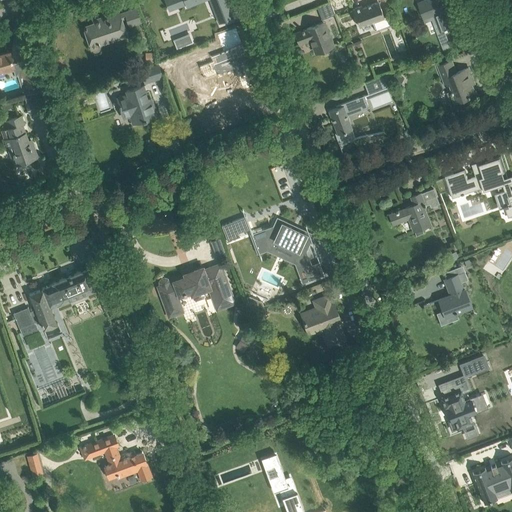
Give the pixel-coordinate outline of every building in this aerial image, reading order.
[(164,0),(169,9),(185,3),(186,5),(186,6),(195,3),(194,0),(214,0),(219,13),(218,13),(221,22),(233,17),(226,0),(164,0)] [(448,0),(426,0),(419,3),(425,19),(434,16),(439,31),(446,29),(446,30),(448,29),(448,28),(456,25),(448,5),(450,4),(448,0)] [(359,26),(369,23),(373,21),(377,30),(391,24),(388,15),(384,16),(378,1),(362,7),(361,5),(352,9),(359,26)] [(321,19),(334,14),(330,2),(317,7),(321,19)] [(98,45),(107,41),(126,35),(123,28),(125,27),(122,19),(126,18),(128,26),(140,22),(136,9),(119,14),(118,12),(98,19),(99,22),(84,27),(90,44),(97,42),(98,45)] [(323,50),(333,46),(324,22),(306,29),(295,34),(299,44),(310,39),(314,49),(322,46),(323,50)] [(216,71),(203,76),(208,90),(238,78),(246,98),(260,92),(255,79),(248,63),(249,62),(239,37),(220,45),(227,62),(214,66),(216,71)] [(175,41),(177,47),(183,44),(181,38),(175,41)] [(0,71),(3,71),(3,72),(13,69),(15,76),(18,75),(22,74),(26,88),(28,88),(29,94),(41,90),(39,83),(37,83),(30,59),(13,64),(10,53),(0,55),(0,71)] [(457,101),(475,94),(469,77),(472,76),(468,67),(456,72),(451,60),(439,65),(446,85),(450,83),(453,90),(451,91),(452,93),(454,92),(457,101)] [(159,63),(139,69),(142,76),(144,83),(163,77),(161,70),(159,63)] [(394,73),(390,80),(395,83),(399,75),(394,73)] [(368,94),(364,95),(365,99),(391,89),(390,85),(386,86),(384,80),(387,79),(386,74),(364,82),(368,94)] [(143,85),(135,88),(126,91),(127,95),(116,98),(119,108),(120,108),(123,118),(133,115),(136,122),(143,120),(146,119),(155,116),(150,100),(147,101),(143,85)] [(35,92),(24,96),(30,115),(41,111),(35,92)] [(328,111),(333,123),(337,134),(335,134),(335,133),(334,133),(341,152),(342,152),(339,145),(355,139),(346,112),(360,107),(361,110),(369,107),(365,99),(364,95),(337,105),(338,107),(328,111)] [(1,103),(3,110),(10,107),(8,100),(1,103)] [(22,124),(24,124),(20,114),(11,118),(11,120),(6,122),(8,129),(6,129),(10,139),(19,163),(37,157),(32,144),(29,145),(22,124)] [(184,131),(187,138),(195,135),(192,129),(184,131)] [(464,169),(444,176),(448,188),(468,182),(470,189),(482,185),(483,187),(483,188),(497,183),(498,186),(499,191),(495,193),(495,194),(496,194),(500,208),(504,206),(505,207),(508,217),(511,215),(511,187),(509,182),(511,180),(511,174),(504,177),(502,172),(505,171),(500,155),(497,155),(498,157),(474,165),(474,166),(476,165),(479,174),(475,175),(471,177),(468,178),(464,169)] [(414,231),(423,227),(430,224),(424,207),(425,206),(429,204),(430,207),(439,204),(433,188),(411,197),(414,204),(410,205),(410,206),(405,208),(405,209),(400,210),(395,211),(395,212),(390,214),(391,216),(390,216),(392,222),(393,222),(394,223),(408,217),(414,231)] [(221,226),(227,243),(241,237),(240,233),(251,229),(246,216),(221,226)] [(270,234),(253,241),(258,252),(274,246),(293,254),(301,278),(306,276),(307,280),(307,281),(323,275),(324,275),(320,263),(319,262),(319,263),(311,266),(305,251),(312,235),(298,228),(297,230),(290,227),(291,225),(277,218),(270,234)] [(444,249),(447,255),(459,250),(455,240),(450,242),(451,246),(444,249)] [(217,309),(234,302),(220,264),(203,270),(202,267),(184,274),(185,277),(169,283),(168,281),(167,280),(167,279),(166,279),(165,279),(164,278),(162,279),(161,280),(160,280),(160,281),(160,282),(160,283),(160,284),(163,293),(161,294),(169,316),(182,311),(177,296),(189,292),(191,296),(192,296),(194,299),(196,300),(204,298),(205,295),(203,290),(209,288),(217,309)] [(61,302),(73,297),(73,298),(76,299),(81,297),(82,295),(82,294),(95,289),(87,268),(52,282),(53,283),(42,288),(29,294),(35,309),(30,312),(28,307),(13,313),(19,327),(21,332),(23,331),(24,334),(38,328),(35,321),(40,319),(43,328),(57,323),(50,306),(60,302),(61,302)] [(451,295),(438,299),(444,316),(471,306),(465,289),(463,290),(460,282),(467,279),(464,271),(445,279),(446,283),(448,287),(448,286),(450,292),(451,295)] [(328,295),(319,299),(314,301),(316,308),(301,314),(308,333),(322,327),(329,345),(345,339),(339,323),(340,323),(337,317),(339,316),(333,302),(331,302),(328,295)] [(250,298),(247,299),(251,309),(263,304),(263,303),(250,298)] [(49,332),(50,335),(60,333),(58,323),(53,325),(54,331),(49,332)] [(236,347),(246,353),(254,337),(244,332),(236,347)] [(483,355),(470,360),(475,372),(488,367),(483,355)] [(464,375),(439,385),(443,394),(445,393),(445,395),(441,397),(445,406),(448,405),(448,407),(447,408),(449,412),(450,415),(451,419),(448,420),(452,429),(463,425),(468,436),(477,433),(469,413),(475,411),(470,399),(465,401),(461,391),(468,388),(464,375)] [(203,425),(200,431),(207,434),(209,428),(203,425)] [(114,434),(82,446),(87,458),(105,451),(110,465),(105,467),(109,477),(117,474),(117,475),(118,474),(119,477),(128,473),(127,470),(137,467),(141,479),(151,476),(142,452),(121,460),(115,446),(118,445),(114,434)] [(37,453),(28,456),(30,466),(40,463),(37,453)] [(266,458),(263,459),(266,469),(266,470),(274,467),(277,475),(270,477),(274,490),(276,490),(276,491),(280,489),(282,496),(287,511),(303,511),(292,481),(287,483),(285,478),(280,466),(279,466),(275,455),(272,456),(272,454),(265,457),(266,458)] [(473,472),(472,472),(484,503),(485,503),(484,502),(489,500),(489,501),(491,500),(491,499),(496,498),(496,499),(497,498),(495,492),(509,486),(511,493),(511,492),(511,458),(508,460),(508,459),(506,460),(502,462),(501,461),(500,462),(501,464),(496,465),(496,464),(495,464),(495,465),(491,466),(490,466),(491,467),(486,469),(485,467),(484,468),(485,469),(480,470),(478,471),(473,473),(473,472)]
